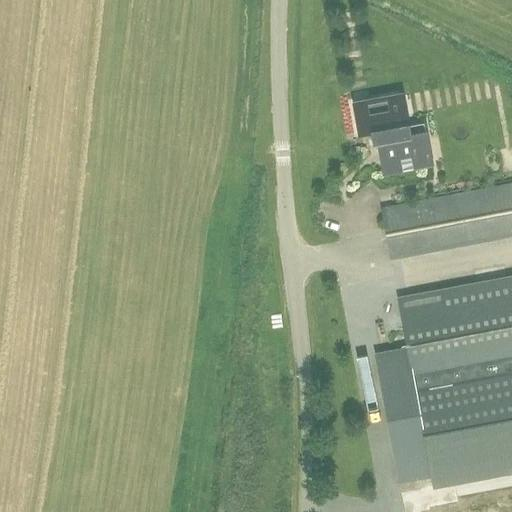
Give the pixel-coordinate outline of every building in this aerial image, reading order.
[(421,95),(424,115),(491,103),(487,84),(469,87),(469,89),(457,91),(457,89),(421,95)] [(429,152),(423,123),(407,126),(402,96),(355,105),(359,128),(367,133),(373,132),(374,139),(378,139),(383,161),(411,155),(413,166),(430,162),(429,152)] [(511,175),(511,152),(497,155),(502,177),(511,175)] [(511,235),(511,184),(381,208),(391,258),(511,235)] [(511,470),(511,276),(398,298),(408,347),(376,354),(400,481),(432,475),(433,485),(511,470)]
